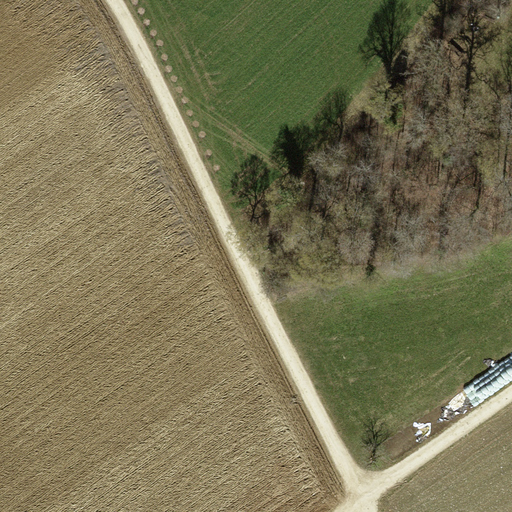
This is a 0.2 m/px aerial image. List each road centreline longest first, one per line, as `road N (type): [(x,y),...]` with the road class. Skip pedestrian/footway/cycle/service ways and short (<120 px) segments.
road 1 (track): [(369,511),(115,0)]
road 2 (track): [(511,395),(344,511)]
